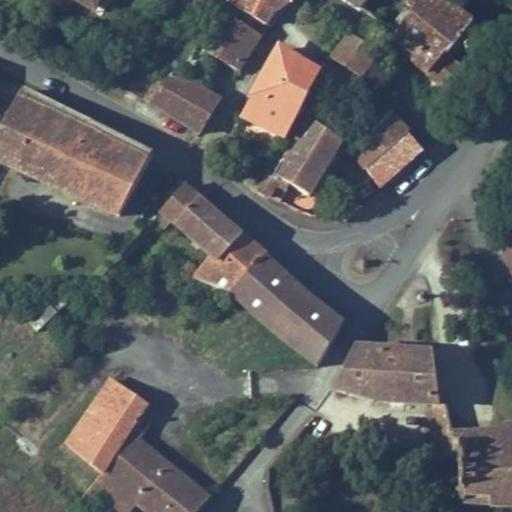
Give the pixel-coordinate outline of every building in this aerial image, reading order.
[(99,0),(95,7),(82,0),(74,0),(97,13),(104,0),(99,0)] [(291,0),(236,0),(233,5),(266,26),(282,0),(290,4),(291,0)] [(345,0),(361,9),(368,0),(345,0)] [(459,41),(474,24),(464,17),(442,0),(407,0),(405,3),(413,8),(413,9),(414,10),(420,14),(401,43),(409,54),(448,92),(467,71),(449,56),(461,42),(459,41)] [(401,43),(420,14),(414,10),(395,38),(401,43)] [(250,53),(260,36),(231,15),(205,52),(241,68),(250,53)] [(361,79),(377,53),(351,35),(331,60),(361,79)] [(287,139),(311,92),(310,92),(320,74),(281,49),(262,83),(242,117),(287,139)] [(141,96),(154,73),(129,60),(116,82),(141,96)] [(216,109),(224,96),(172,72),(152,102),(204,128),(216,109)] [(14,167),(39,179),(73,117),(22,91),(6,121),(31,134),(14,167)] [(394,117),(389,112),(351,148),(379,188),(401,168),(422,150),(394,117)] [(39,179),(56,187),(90,126),(73,117),(39,179)] [(310,196),(342,142),(310,117),(275,176),(268,173),(258,189),(281,202),(290,185),(310,196)] [(0,132),(0,160),(14,167),(31,134),(6,121),(0,132)] [(56,187),(120,217),(152,157),(90,126),(56,187)] [(218,215),(201,200),(184,185),(161,212),(213,258),(219,263),(243,236),(218,215)] [(360,199),(374,191),(369,185),(355,191),(360,199)] [(231,293),(265,256),(254,247),(243,236),(219,263),(213,258),(196,280),(231,294),(231,293)] [(303,291),(265,256),(231,293),(272,331),(317,368),(343,324),(303,291)] [(68,302),(57,290),(26,320),(37,332),(68,302)] [(464,457),(467,457),(467,439),(465,436),(453,436),(446,405),(440,405),(434,355),(367,350),(355,349),(355,350),(334,390),(374,402),(436,406),(430,458),(464,457)] [(102,474),(147,405),(112,381),(67,446),(102,474)] [(147,511),(199,511),(210,500),(138,442),(150,424),(146,421),(154,410),(147,405),(102,474),(85,494),(106,511),(132,511),(139,504),(147,511)] [(467,457),(464,457),(461,490),(454,490),(454,496),(461,496),(460,503),(466,504),(467,497),(477,496),(477,504),(491,505),(491,508),(511,508),(511,428),(508,428),(506,424),(501,426),(504,431),(498,437),(494,435),(486,436),(487,456),(467,457)] [(487,456),(486,436),(465,436),(467,439),(467,457),(487,456)] [(24,511),(28,505),(0,490),(0,511),(24,511)]
